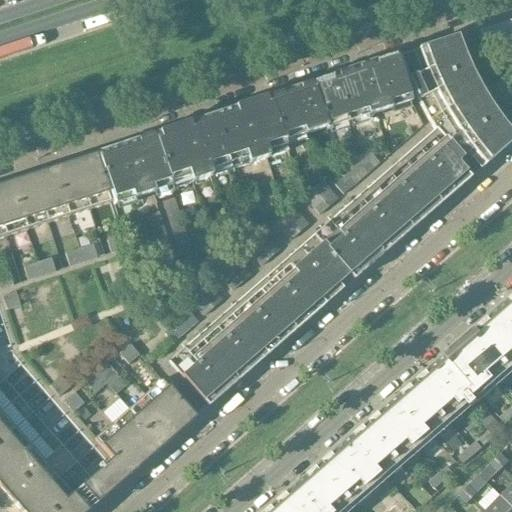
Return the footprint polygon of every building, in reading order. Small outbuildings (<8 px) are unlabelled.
[(511,21),(479,32),(488,53),(511,45),(511,21)] [(455,39),(399,57),(408,80),(417,102),(428,122),(433,131),(457,113),(481,97),(479,93),(470,76),(462,58),(455,39)] [(410,104),(395,59),(396,59),(395,58),(345,75),(360,121),(410,104)] [(360,121),(345,75),(267,100),(282,144),(283,144),(324,130),(325,132),(360,121)] [(433,131),(353,202),(168,363),(180,378),(207,409),(324,306),(320,301),(347,277),(352,282),(511,142),(511,139),(501,125),(489,109),(481,97),(457,113),(433,131)] [(267,100),(249,106),(211,118),(228,172),(287,153),(283,144),(282,144),(267,100)] [(211,118),(191,125),(154,137),(170,188),(171,191),(228,172),(211,118)] [(170,188),(154,137),(97,156),(113,207),(170,188)] [(370,155),(334,187),(342,196),(378,164),(370,155)] [(95,157),(73,164),(89,212),(110,205),(95,157)] [(89,212),(73,164),(52,170),(68,219),(89,212)] [(68,219),(52,170),(31,177),(47,225),(68,219)] [(47,225),(31,177),(10,184),(26,232),(47,225)] [(337,201),(321,182),(303,198),(319,217),(337,201)] [(26,232),(10,184),(0,187),(0,223),(5,239),(26,232)] [(173,200),(161,204),(179,257),(190,253),(173,200)] [(291,208),(273,224),(289,242),(307,226),(291,208)] [(174,267),(157,214),(146,218),(163,271),(174,267)] [(254,237),(245,227),(233,237),(242,248),(254,237)] [(262,234),(244,250),(260,268),(278,252),(262,234)] [(119,237),(106,241),(110,255),(124,251),(119,237)] [(92,246),(78,251),(82,264),(96,260),(92,246)] [(82,264),(78,251),(64,255),(69,269),(82,264)] [(234,259),(215,275),(231,293),(249,277),(234,259)] [(50,260),(36,264),(41,278),(54,273),(50,260)] [(41,278),(36,264),(22,269),(27,282),(41,278)] [(8,273),(0,275),(0,291),(13,287),(8,273)] [(205,284),(187,300),(203,318),(221,302),(205,284)] [(19,308),(15,294),(1,298),(6,312),(19,308)] [(498,382),(511,370),(511,301),(270,511),(347,511),(402,464),(469,406),(472,409),(478,404),(476,401),(498,382)] [(172,345),(196,324),(188,314),(164,336),(172,345)] [(127,366),(138,357),(129,346),(118,355),(127,366)] [(105,386),(116,377),(107,365),(96,375),(105,386)] [(94,395),(105,386),(96,375),(85,384),(94,395)] [(69,389),(59,378),(48,388),(58,399),(69,389)] [(161,381),(144,397),(177,435),(195,420),(161,381)] [(83,405),(73,394),(63,404),(72,415),(83,405)] [(177,435),(144,397),(127,411),(161,449),(177,435)] [(504,426),(511,418),(511,407),(499,419),(504,426)] [(161,449),(127,411),(111,425),(144,464),(161,449)] [(502,430),(487,412),(477,420),(488,432),(479,440),(484,446),(502,430)] [(0,442),(14,430),(0,413),(0,442)] [(144,464),(111,425),(93,441),(111,461),(127,479),(144,464)] [(0,471),(29,446),(14,430),(0,442),(0,471)] [(463,465),(480,450),(475,444),(458,459),(463,465)] [(0,490),(5,496),(43,463),(29,446),(0,471),(0,490)] [(507,463),(500,456),(495,461),(502,468),(507,463)] [(86,511),(89,511),(110,494),(127,479),(111,461),(94,476),(72,495),(86,511)] [(502,468),(495,461),(490,466),(497,473),(502,468)] [(18,511),(20,511),(58,479),(43,463),(5,496),(18,511)] [(434,490),(452,474),(447,468),(429,484),(434,490)] [(52,511),(56,509),(72,495),(58,479),(20,511),(52,511)] [(476,495),(469,487),(464,492),(471,500),(476,495)] [(511,487),(501,498),(511,508),(511,487)] [(471,500),(464,492),(458,497),(466,505),(471,500)] [(86,511),(72,495),(56,509),(52,511),(86,511)] [(511,511),(511,508),(501,498),(487,511),(511,511)]
